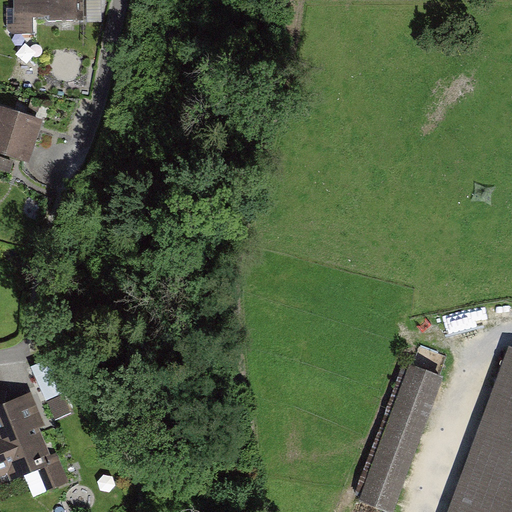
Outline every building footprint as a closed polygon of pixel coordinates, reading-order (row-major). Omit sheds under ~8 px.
[(80,0),(18,0),(19,4),(11,4),(11,30),(40,30),(40,16),(81,15),(80,0)] [(39,117),(0,104),(0,145),(26,154),(39,117)] [(511,511),(511,350),(510,350),(449,511),(511,511)] [(359,505),(376,511),(395,511),(444,380),(410,368),(359,505)] [(63,379),(48,387),(56,414),(72,406),(63,379)] [(28,391),(0,403),(0,467),(9,463),(12,472),(36,461),(46,485),(61,475),(52,451),(47,456),(33,423),(39,421),(28,391)]
